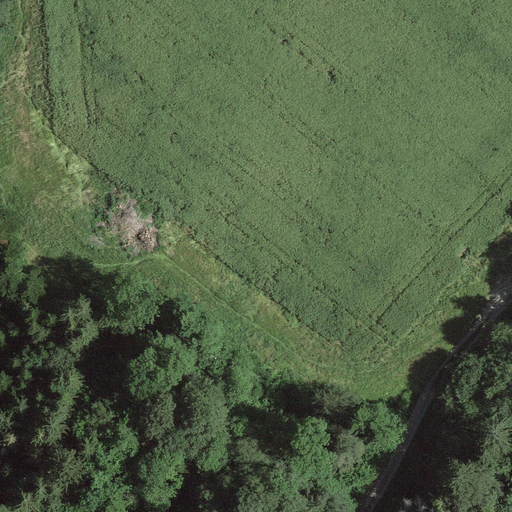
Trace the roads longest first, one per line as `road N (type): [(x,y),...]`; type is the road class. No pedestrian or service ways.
road 1 (track): [(29,30),(25,132),(38,175),(110,252),(202,282),(300,356),(362,374),(404,364),(485,278),(511,292)]
road 2 (track): [(368,511),(429,387),(511,296)]
